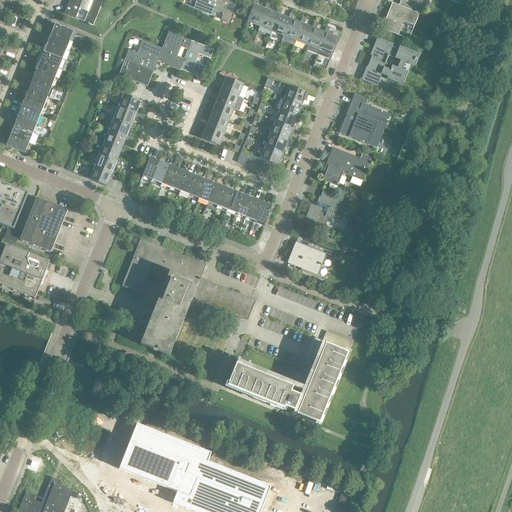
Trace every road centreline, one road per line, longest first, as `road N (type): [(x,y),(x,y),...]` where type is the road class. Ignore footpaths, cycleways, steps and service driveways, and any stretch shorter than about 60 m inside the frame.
road 1 (residential): [(0,499),(115,207)]
road 2 (residential): [(292,195),(370,0)]
road 3 (residential): [(267,267),(115,207)]
road 4 (residential): [(395,320),(267,267)]
road 5 (residential): [(115,207),(0,159)]
road 6 (residential): [(292,195),(179,147)]
